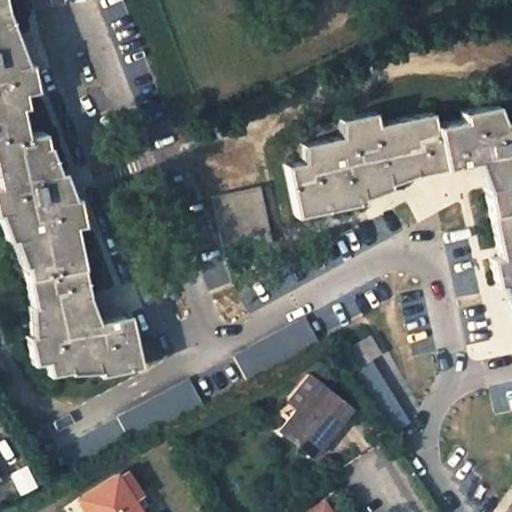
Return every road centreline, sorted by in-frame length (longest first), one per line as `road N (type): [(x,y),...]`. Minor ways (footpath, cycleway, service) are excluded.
road 1 (residential): [(182,366),(62,65),(63,28),(76,22),(98,39),(216,347)]
road 2 (residential): [(457,375),(431,262),(414,249),(388,253),(216,347)]
road 3 (residential): [(182,366),(43,442)]
road 4 (residential): [(456,511),(429,468),(426,439),(457,375)]
